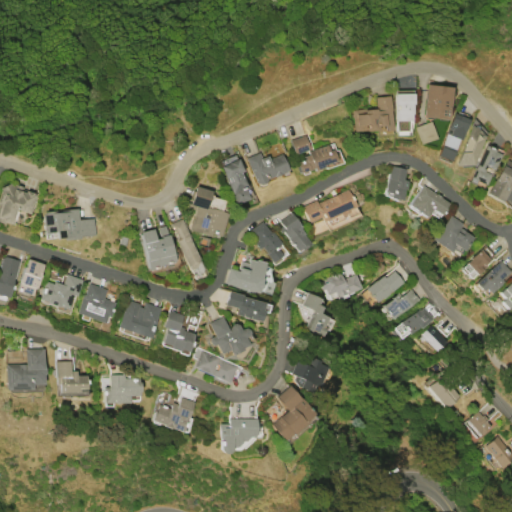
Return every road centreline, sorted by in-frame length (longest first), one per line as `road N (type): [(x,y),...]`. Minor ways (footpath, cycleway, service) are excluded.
road 1 (residential): [(511,419),(477,370),(466,326),(402,258),(381,249),(290,284),(266,375),(231,396),(0,322)]
road 2 (residential): [(511,220),(478,224),(415,171),(372,159),(237,219),(220,238),(204,281),(182,296),(0,241)]
road 3 (residential): [(511,152),(454,85),(428,66),(405,63),(334,84),(179,153),(144,198),(120,201),(0,165)]
